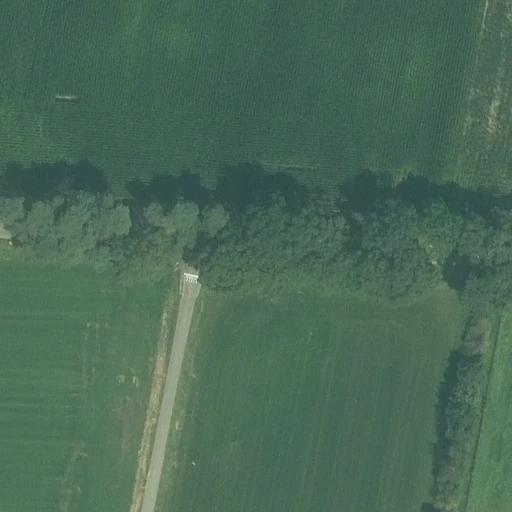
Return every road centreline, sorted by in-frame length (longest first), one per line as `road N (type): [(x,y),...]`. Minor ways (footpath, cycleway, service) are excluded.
road 1 (unclassified): [(511,262),(197,240)]
road 2 (unclassified): [(146,511),(197,240)]
road 3 (unclassified): [(197,240),(0,226)]
